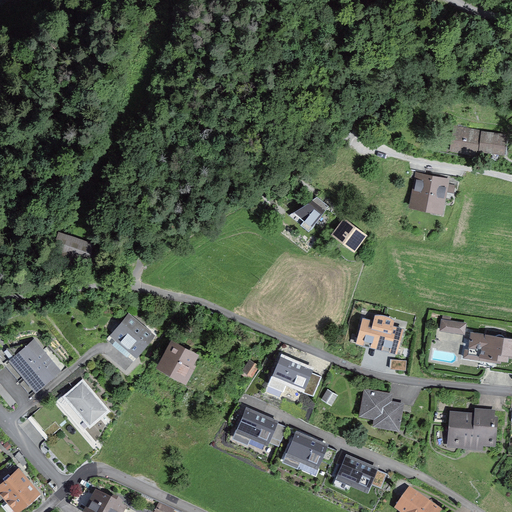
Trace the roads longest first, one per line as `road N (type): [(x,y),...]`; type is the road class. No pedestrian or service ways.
road 1 (residential): [(40,511),(91,471),(194,511)]
road 2 (track): [(133,286),(0,301)]
